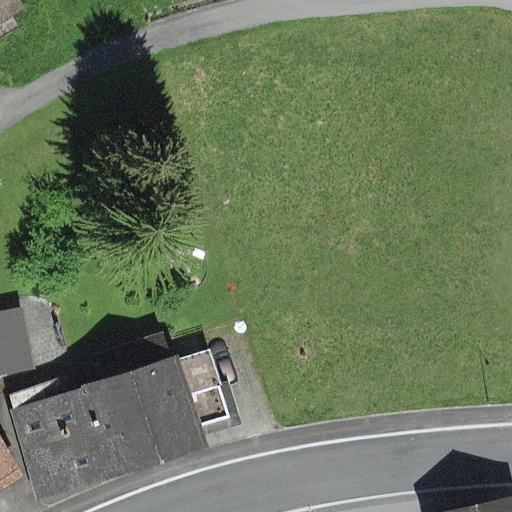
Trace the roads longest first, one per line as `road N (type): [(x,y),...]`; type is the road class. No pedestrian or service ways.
road 1 (residential): [(363,0),(223,19),(128,47),(0,112)]
road 2 (tertiary): [(166,511),(278,481),(511,454)]
